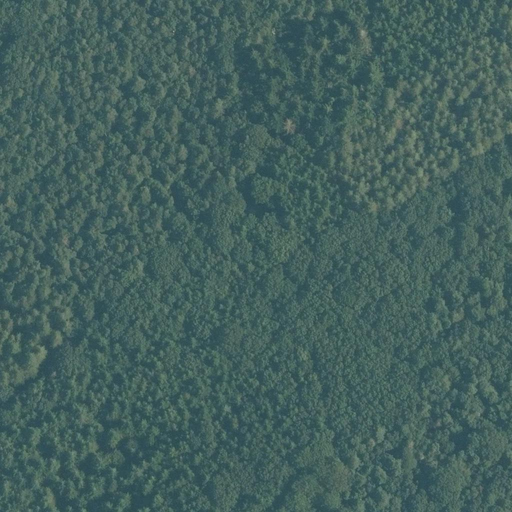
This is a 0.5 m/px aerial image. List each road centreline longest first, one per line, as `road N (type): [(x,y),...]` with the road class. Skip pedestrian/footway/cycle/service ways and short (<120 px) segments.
road 1 (track): [(218,0),(338,454)]
road 2 (track): [(265,177),(0,417)]
road 3 (track): [(293,283),(511,149)]
road 4 (track): [(392,0),(236,70)]
